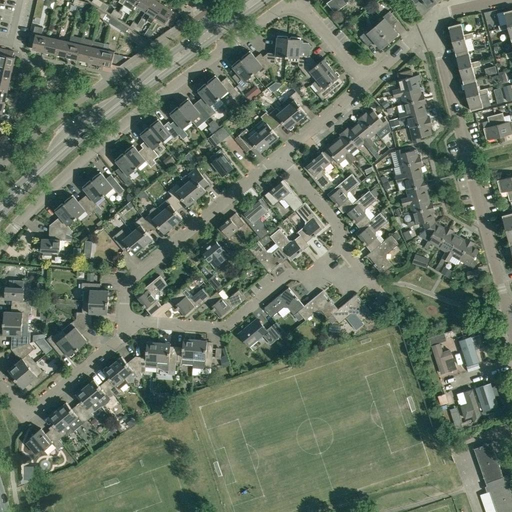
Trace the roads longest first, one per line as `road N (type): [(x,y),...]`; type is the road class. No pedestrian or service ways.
road 1 (residential): [(0,244),(145,106),(291,0)]
road 2 (residential): [(507,312),(430,22)]
road 3 (secondary): [(0,214),(76,142),(215,36)]
road 4 (secondary): [(209,25),(0,202)]
road 5 (residential): [(280,156),(129,282),(127,324)]
road 6 (residential): [(127,324),(223,328),(290,274),(338,274)]
road 7 (residential): [(127,324),(26,416),(0,383)]
road 8 (residential): [(338,274),(339,227),(280,156)]
